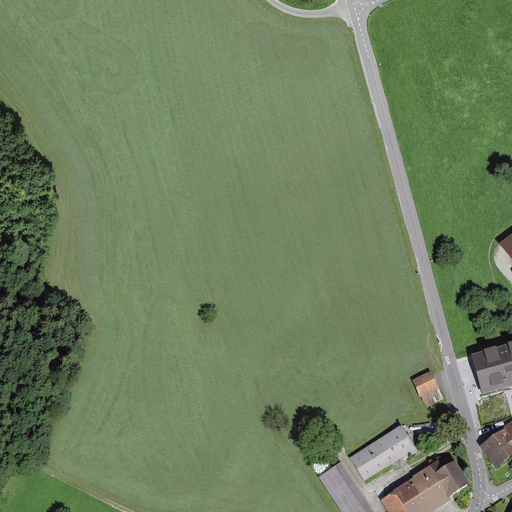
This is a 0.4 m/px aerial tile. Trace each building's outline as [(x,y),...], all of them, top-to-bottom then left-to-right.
[(511,388),(511,346),(471,357),(483,397),(511,388)] [(431,373),(413,382),(420,399),(422,398),(424,403),(428,408),(444,400),(431,373)] [(418,453),(402,427),(350,459),(365,483),(403,458),(405,461),(418,453)] [(511,459),(511,440),(506,431),(480,448),(496,471),(511,459)] [(450,499),(435,476),(444,471),(438,462),(413,479),(414,480),(393,493),(394,494),(381,503),(387,511),(436,511),(452,502),(450,499)] [(373,511),(341,464),(319,479),(340,511),(373,511)] [(450,499),(470,487),(456,464),(444,471),(435,476),(450,499)]
